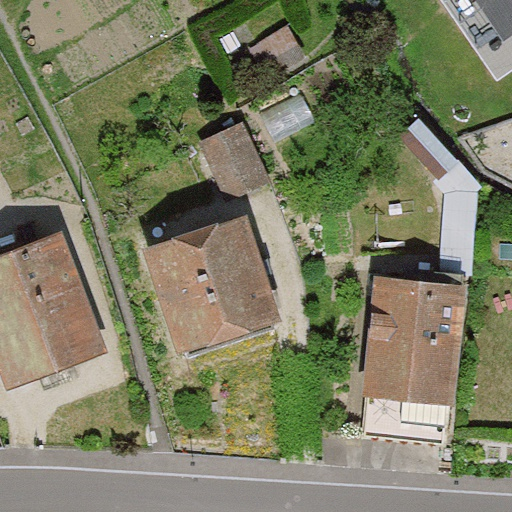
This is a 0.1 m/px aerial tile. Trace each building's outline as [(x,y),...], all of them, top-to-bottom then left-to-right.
[(511,0),(478,0),(505,36),(511,31),(511,0)] [(291,23),(257,39),(272,70),(306,53),(291,23)] [(224,199),(266,181),(243,127),(201,144),(224,199)] [(475,191),(443,189),(440,272),(472,274),(475,191)] [(176,351),(275,323),(245,220),(147,247),(176,351)] [(0,373),(5,386),(101,351),(58,234),(0,254),(0,373)] [(452,398),(459,286),(369,281),(363,392),(372,393),(370,428),(439,432),(441,398),(452,398)]
